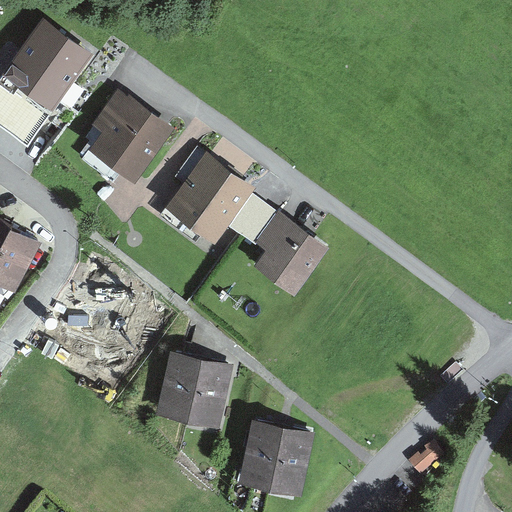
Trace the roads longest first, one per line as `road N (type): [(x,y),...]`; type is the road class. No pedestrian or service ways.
road 1 (residential): [(130,60),(511,341)]
road 2 (residential): [(0,167),(58,212),(67,234),(61,269),(0,350)]
road 3 (residential): [(347,511),(511,346)]
road 4 (unclassified): [(511,401),(471,474),(462,511)]
